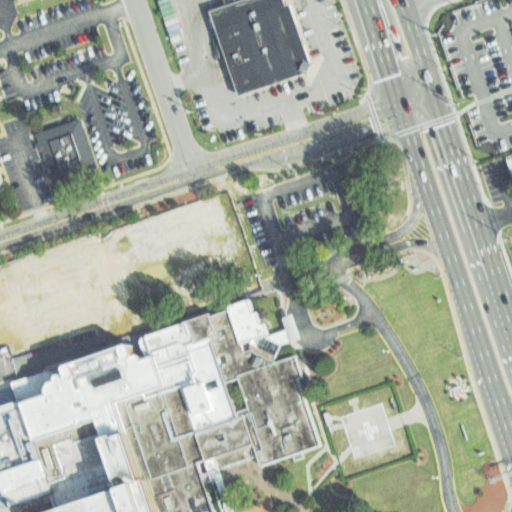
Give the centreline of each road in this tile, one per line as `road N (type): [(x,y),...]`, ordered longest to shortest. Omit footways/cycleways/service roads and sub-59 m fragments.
road 1 (residential): [(397,105),(0,241)]
road 2 (trunk): [(511,339),(433,92)]
road 3 (trunk): [(423,180),(492,371)]
road 4 (residential): [(137,0),(200,176)]
